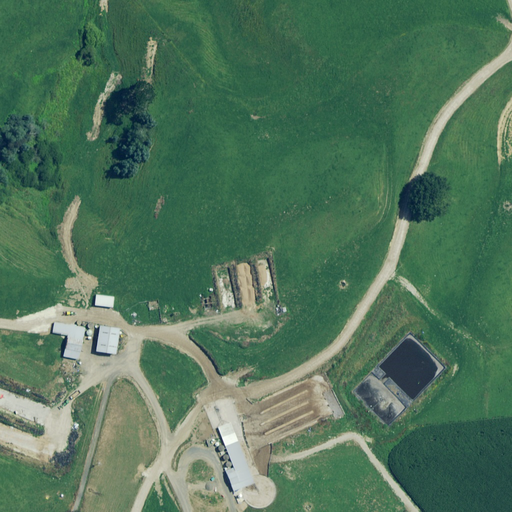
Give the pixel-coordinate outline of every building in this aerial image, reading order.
[(231,290),(228,267),(215,269),(218,292),(231,290)] [(112,297),(95,295),(94,305),(111,307),(112,297)] [(83,328),(52,322),(51,331),(67,334),(63,356),(78,359),(83,328)] [(117,328),(99,326),(96,351),(114,354),(117,328)] [(231,486),(233,491),(253,483),(229,422),(217,427),(232,467),(225,470),(231,486)]
